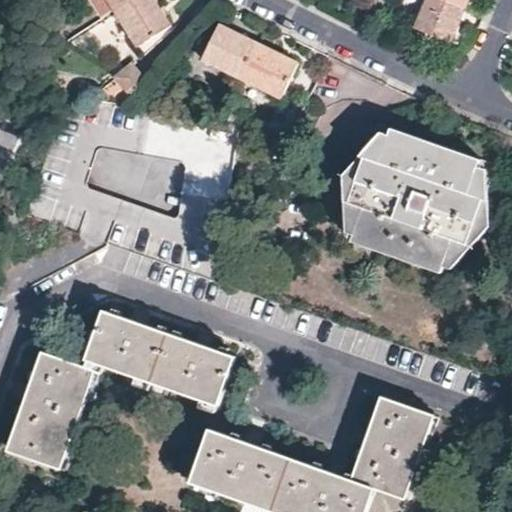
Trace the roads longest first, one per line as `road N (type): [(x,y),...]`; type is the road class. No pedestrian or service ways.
road 1 (residential): [(473,98),(251,0)]
road 2 (unknown): [(355,366),(340,420),(276,411),(270,400),(286,341)]
